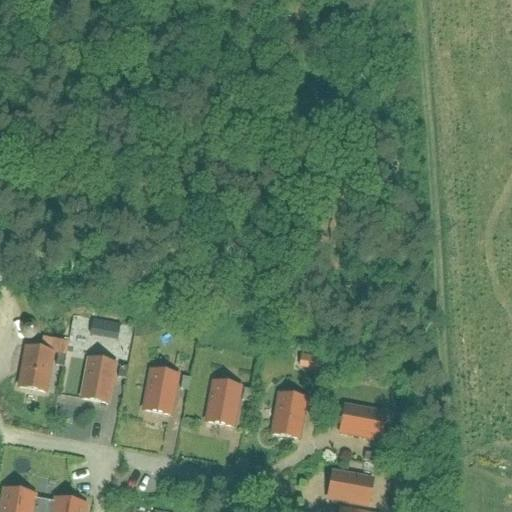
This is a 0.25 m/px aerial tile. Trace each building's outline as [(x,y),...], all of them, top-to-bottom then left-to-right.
[(26,349),(19,388),(44,393),(52,354),(26,349)] [(55,368),(64,369),(66,357),(57,356),(55,368)] [(107,405),(114,366),(89,361),(81,400),(107,405)] [(125,380),(128,369),(120,367),(118,379),(125,380)] [(176,378),(150,373),(143,412),(168,417),(176,378)] [(188,392),(190,380),(183,379),(180,391),(188,392)] [(238,390),(213,385),(206,424),(231,429),(238,390)] [(250,404),(252,393),(244,391),(242,403),(250,404)] [(305,402),(279,397),(272,436),(297,441),(305,402)] [(308,415),(316,416),(319,404),(310,403),(308,415)] [(340,435),(379,442),(384,416),(344,409),(340,435)] [(364,454),(363,463),(375,465),(376,456),(364,454)] [(328,501),(367,508),(372,482),(332,475),(328,501)] [(3,492),(0,509),(0,511),(84,511),(86,507),(55,501),(54,504),(34,500),(35,498),(3,492)]
